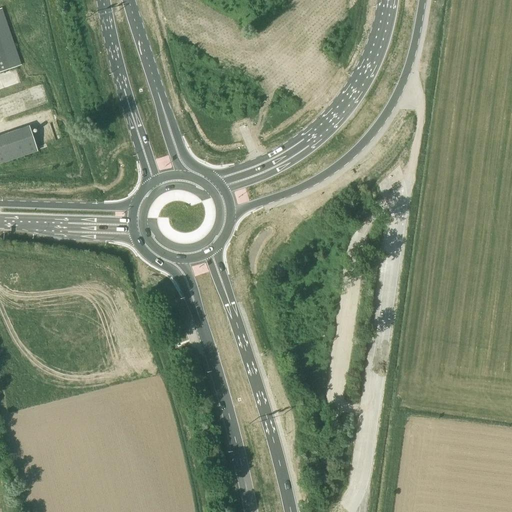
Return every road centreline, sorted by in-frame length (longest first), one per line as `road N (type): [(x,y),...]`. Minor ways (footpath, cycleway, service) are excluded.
road 1 (primary): [(228,217),(305,186),(356,151),(405,76),(422,0)]
road 2 (trunk): [(286,511),(229,307)]
road 3 (trunk): [(201,332),(249,511)]
road 4 (primary): [(387,0),(370,66),(303,145)]
road 5 (tertiary): [(133,208),(0,204)]
